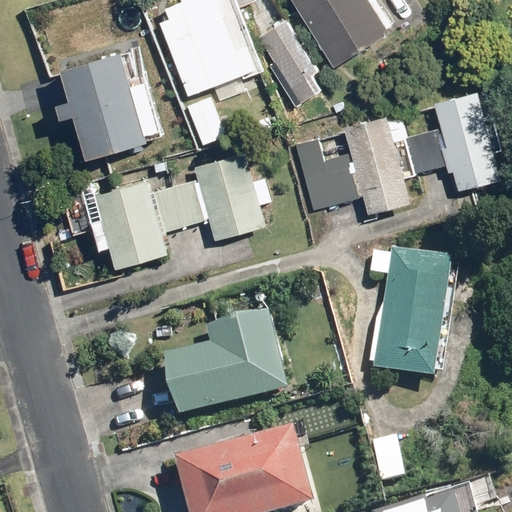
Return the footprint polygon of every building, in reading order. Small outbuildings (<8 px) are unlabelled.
[(219,0),(183,0),(155,11),(187,94),(247,71),(219,0)] [(372,0),(295,0),(336,65),(392,31),(372,0)] [(320,70),(288,18),(277,25),(271,15),(256,24),(262,34),(260,35),(276,61),(271,64),(296,106),(322,90),(313,74),(320,70)] [(119,51),(60,68),(69,99),(55,103),(60,119),(72,115),(85,158),(146,140),(119,51)] [(481,89),(437,101),(459,189),(505,177),(498,149),(506,147),(498,115),(489,117),(481,89)] [(319,136),(294,143),(313,209),(362,195),(368,213),(413,200),(406,177),(417,174),(407,137),(397,140),(389,114),(344,127),(354,164),(329,171),(319,136)] [(440,129),(409,137),(419,172),(450,164),(440,129)] [(244,151),(192,166),(213,240),(265,226),(258,203),(271,199),(264,177),(252,180),(244,151)] [(113,267),(165,253),(145,180),(93,194),(99,219),(90,221),(98,249),(107,246),(113,267)] [(192,180),(151,192),(162,231),(203,219),(192,180)] [(454,258),(392,249),(373,370),(434,379),(454,258)] [(267,311),(204,327),(208,344),(164,355),(179,417),(287,391),(267,311)] [(291,427),(172,459),(186,511),(285,511),(312,505),(291,427)] [(396,436),(371,442),(379,482),(404,477),(396,436)] [(479,511),(471,483),(370,511),(369,511),(479,511)]
